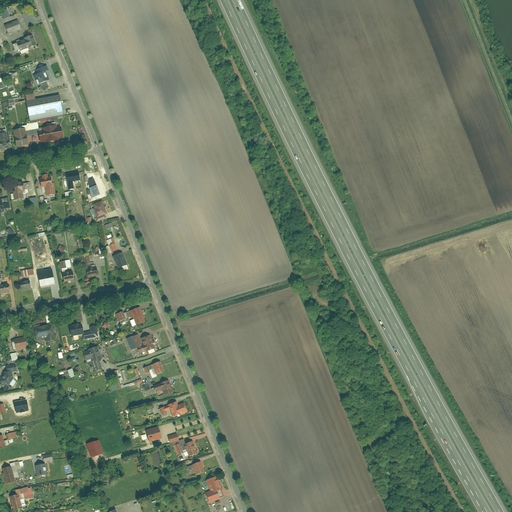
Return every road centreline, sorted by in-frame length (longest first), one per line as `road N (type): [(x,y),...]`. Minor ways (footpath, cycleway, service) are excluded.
road 1 (motorway): [(222,0),(328,220),(488,511)]
road 2 (motorway): [(500,511),(387,309),(236,0)]
road 3 (unclassified): [(245,511),(152,281)]
road 4 (unclassified): [(99,149),(39,0)]
road 5 (residential): [(152,281),(0,312)]
road 6 (unclassified): [(152,281),(99,149)]
road 7 (track): [(464,0),(511,120)]
